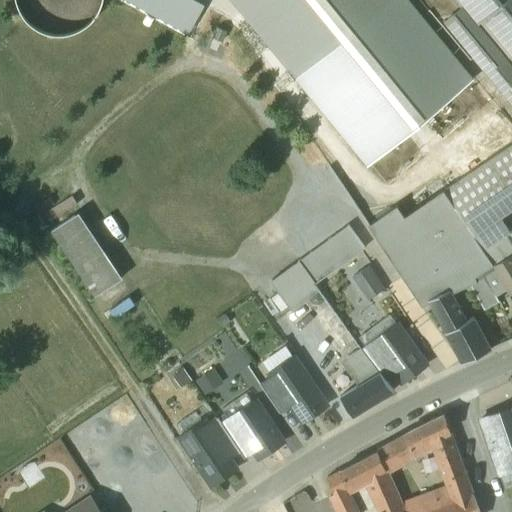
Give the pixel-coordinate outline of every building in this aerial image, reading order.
[(82,27),(92,19),(99,9),(102,0),(15,0),(18,6),(24,17),(34,26),(45,32),(58,34),(70,32),(82,27)] [(237,0),(373,161),(473,76),(409,0),(237,0)] [(503,0),(458,0),(477,22),(503,0)] [(511,0),(503,0),(477,22),(511,64),(511,0)] [(511,142),(450,185),(444,188),(474,232),(511,206),(511,142)] [(444,188),(406,215),(397,202),(389,208),(369,223),(412,288),(422,301),(430,297),(451,286),(469,279),(471,281),(475,279),(496,266),(494,263),(474,232),(444,188)] [(118,280),(74,214),(51,230),(95,295),(118,280)] [(299,259),(315,280),(364,245),(348,223),(299,259)] [(511,254),(494,263),(496,266),(507,286),(511,292),(511,291),(511,254)] [(319,286),(315,280),(299,259),(270,280),(290,308),(319,286)] [(496,266),(475,279),(487,298),(507,286),(496,266)] [(451,286),(430,297),(439,314),(446,328),(467,318),(459,302),(454,292),(451,286)] [(467,318),(446,328),(462,360),(491,346),(475,314),(467,318)] [(397,323),(373,340),(395,369),(402,380),(425,363),(397,323)] [(395,369),(373,340),(362,348),(379,371),(380,370),(385,376),(395,369)] [(362,348),(361,347),(343,361),(360,383),(341,394),(353,414),(393,388),(385,376),(380,370),(379,371),(362,348)] [(294,356),(270,373),(271,375),(292,403),(303,419),(327,401),(294,356)] [(206,390),(224,380),(216,365),(198,375),(206,390)] [(280,411),(292,403),(271,375),(260,382),(280,411)] [(283,439),(257,399),(232,415),(254,449),(258,455),(283,439)] [(481,417),(499,471),(511,466),(511,415),(510,408),(481,417)] [(444,411),(416,424),(404,431),(414,452),(432,442),(447,483),(448,483),(467,476),(454,440),(444,411)] [(243,455),(254,449),(232,415),(221,422),(239,449),(243,455)] [(218,416),(207,423),(229,456),(239,449),(221,422),(218,416)] [(180,435),(212,483),(236,467),(229,456),(207,423),(204,419),(180,435)] [(404,431),(377,447),(386,468),(414,452),(404,431)] [(377,447),(326,475),(334,491),(335,492),(345,487),(365,477),(382,511),(404,511),(405,511),(386,468),(377,447)] [(481,511),(467,476),(448,483),(447,483),(403,500),(408,511),(481,511)] [(319,511),(305,486),(281,498),(288,511),(319,511)] [(357,511),(345,487),(335,492),(334,491),(330,493),(339,511),(357,511)]
